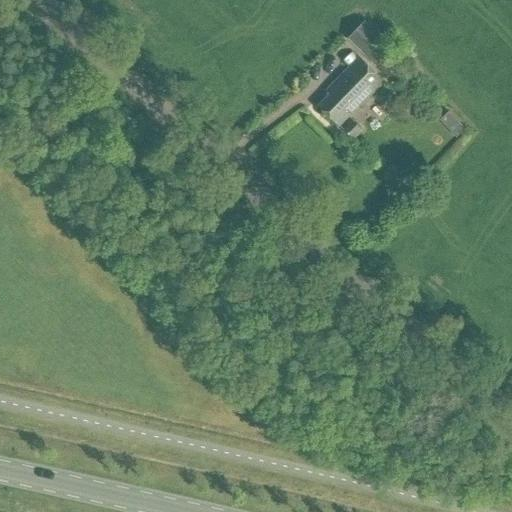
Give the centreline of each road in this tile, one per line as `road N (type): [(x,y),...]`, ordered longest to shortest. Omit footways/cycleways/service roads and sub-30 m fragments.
road 1 (unclassified): [(36,0),(511,412)]
road 2 (secondary): [(183,511),(0,469)]
